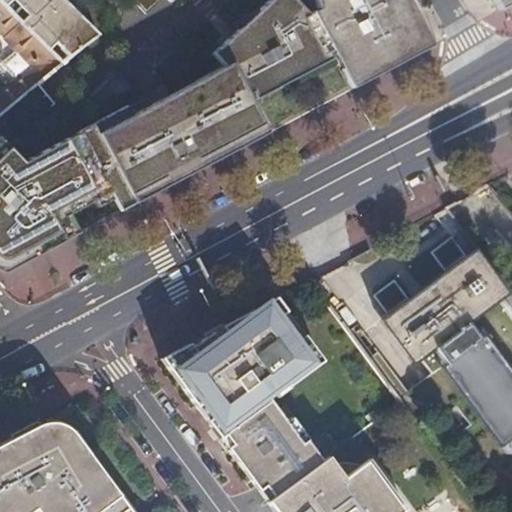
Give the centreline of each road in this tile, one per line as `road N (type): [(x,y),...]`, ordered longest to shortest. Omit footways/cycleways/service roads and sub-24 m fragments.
road 1 (primary): [(85,315),(337,182)]
road 2 (residential): [(221,511),(120,371)]
road 3 (primary): [(511,78),(390,139)]
